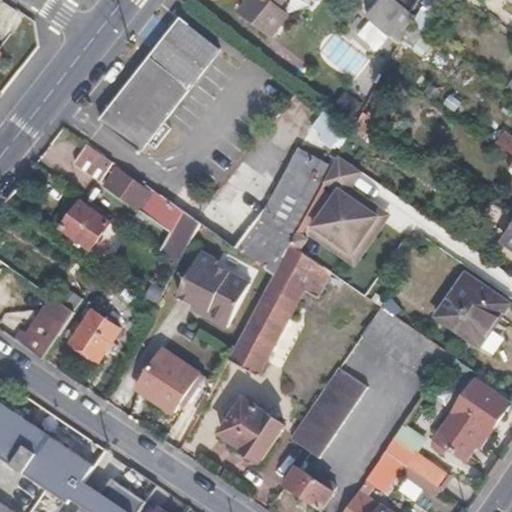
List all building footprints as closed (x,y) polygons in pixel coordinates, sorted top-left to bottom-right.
[(249,0),(240,13),(272,37),(288,17),(277,9),(284,0),(249,0)] [(394,0),(382,0),(368,17),(399,45),(409,26),(414,17),(394,0)] [(394,0),(414,17),(423,0),(394,0)] [(141,148),(218,50),(180,20),(102,118),(141,148)] [(411,27),(402,44),(425,56),(433,42),(411,27)] [(505,75),(494,67),(489,75),(500,82),(505,75)] [(430,85),(424,92),(435,99),(440,92),(430,85)] [(335,113),(350,125),(363,107),(348,96),(335,113)] [(353,132),(323,112),(300,144),(332,164),(353,132)] [(496,145),(511,156),(511,139),(503,134),(496,145)] [(113,165),(88,146),(74,166),(99,184),(113,165)] [(332,164),(298,146),(262,212),(237,246),(275,272),(292,243),(308,220),(336,185),(324,176),(332,164)] [(364,169),(340,151),(332,164),(324,176),(336,185),(308,220),(312,224),(309,230),(355,264),(393,214),(354,184),(364,169)] [(172,234),(161,251),(179,263),(199,224),(160,197),(153,192),(151,194),(116,170),(104,186),(172,234)] [(60,230),(90,250),(110,223),(80,203),(60,230)] [(511,227),(503,240),(511,246),(511,227)] [(477,234),(468,248),(480,257),(490,243),(477,234)] [(275,272),(274,275),(228,361),(258,377),(304,291),(317,298),(331,273),(290,245),(275,272)] [(218,261),(201,253),(178,297),(194,305),(208,313),(206,317),(227,329),(251,285),(216,266),(218,261)] [(465,275),(436,318),(480,348),(510,306),(465,275)] [(16,342),(42,360),(73,313),(50,298),(25,337),(21,334),(16,342)] [(208,313),(194,305),(191,310),(206,317),(208,313)] [(70,342),(69,344),(98,363),(119,330),(92,312),(83,327),(74,321),(63,337),(70,342)] [(181,410),(205,377),(163,349),(136,388),(172,413),(176,408),(181,410)] [(370,387),(341,367),(291,439),(320,460),(370,387)] [(435,440),(466,461),(496,419),(498,420),(509,405),(476,381),(435,440)] [(259,463),(284,427),(244,400),(219,436),(240,451),(238,454),(238,465),(247,472),(256,466),(258,462),(259,463)] [(0,457),(47,490),(70,505),(73,501),(85,483),(94,470),(0,403),(0,457)] [(415,453),(394,439),(387,450),(408,464),(415,453)] [(382,457),(359,491),(373,500),(396,467),(382,457)] [(321,511),(337,489),(329,484),(326,488),(296,468),(284,485),(321,511)] [(129,511),(139,511),(147,502),(112,478),(102,494),(129,511)] [(102,494),(85,483),(73,501),(89,511),(102,494)] [(129,511),(102,494),(89,511),(129,511)]
